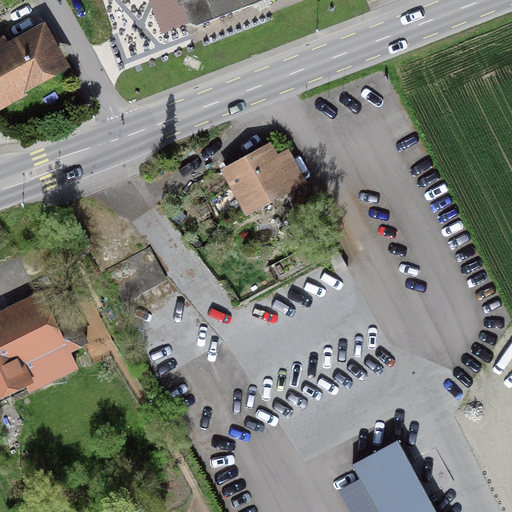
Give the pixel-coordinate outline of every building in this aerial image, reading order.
[(186,0),(198,30),(271,0),(186,0)] [(0,38),(0,119),(77,75),(50,28),(11,46),(0,38)] [(285,158),(278,148),(227,173),(253,220),(314,186),(295,156),(285,158)] [(152,249),(108,268),(121,297),(164,277),(152,249)] [(339,253),(328,259),(336,276),(348,270),(339,253)] [(9,317),(3,326),(0,327),(0,410),(86,373),(62,317),(47,321),(35,307),(9,317)] [(447,511),(407,440),(347,470),(370,511),(447,511)]
